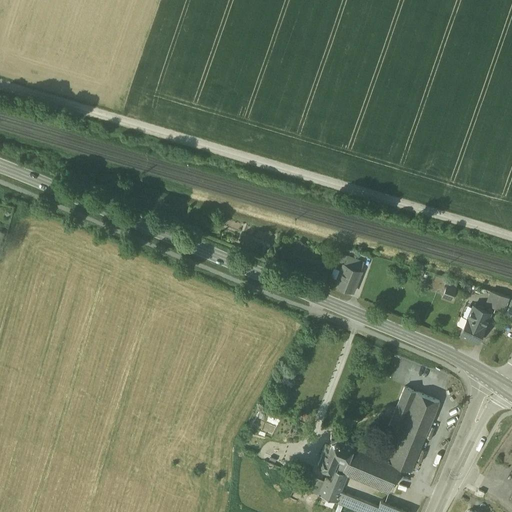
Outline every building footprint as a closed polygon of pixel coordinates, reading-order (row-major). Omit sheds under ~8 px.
[(363,262),(347,256),(344,264),(360,270),(363,262)] [(360,270),(344,264),(341,270),(358,277),(360,270)] [(358,277),(341,270),(336,285),(352,291),(358,277)] [(455,287),(447,285),(443,297),(450,300),(455,287)] [(508,298),(491,292),(487,303),(504,309),(508,298)] [(490,313),(473,305),(467,318),(484,326),(490,313)] [(484,326),(467,318),(460,334),(477,341),(484,326)] [(404,386),(377,454),(353,444),(341,471),(347,474),(388,491),(398,466),(411,471),(439,401),(404,386)] [(331,439),(329,445),(325,443),(317,463),(333,469),(335,471),(336,469),(341,471),(353,444),(344,440),(346,433),(339,430),(335,434),(333,433),(331,434),(330,436),(331,439)] [(332,480),(325,477),(323,484),(319,494),(336,501),(340,490),(347,474),(341,471),(336,469),(335,471),(332,480)] [(325,477),(314,473),(312,479),(314,480),(323,484),(325,477)] [(312,479),(299,474),(296,481),(311,487),(314,480),(312,479)] [(375,511),(378,506),(340,490),(336,501),(363,511),(375,511)] [(408,511),(380,501),(378,506),(375,511),(408,511)]
